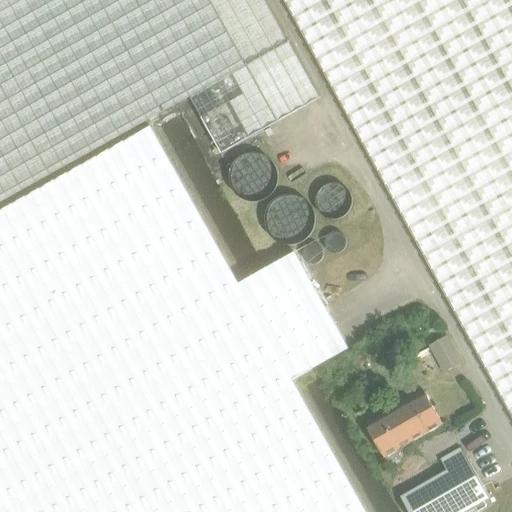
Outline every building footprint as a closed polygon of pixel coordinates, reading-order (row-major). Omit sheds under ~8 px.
[(288,40),(265,0),(0,0),(0,200),(147,119),(189,95),(288,40)] [(511,0),(281,0),(309,51),(359,140),(380,178),(465,329),(511,415),(511,0)] [(288,39),(288,40),(189,95),(220,151),(320,95),(288,39)] [(365,511),(293,382),(240,286),(152,128),(0,213),(0,511),(365,511)] [(272,177),(272,172),(270,168),(268,163),(265,160),(262,157),(258,155),(250,153),(246,153),(240,154),(235,156),(231,159),(228,163),(226,167),(224,172),(224,176),(225,184),(229,192),(233,196),(237,198),(242,200),(246,201),(250,201),(256,199),(260,197),(264,194),(268,190),(270,186),(271,181),(272,177)] [(293,382),(349,350),(296,254),(240,286),(293,382)] [(464,366),(451,343),(430,355),(442,378),(464,366)] [(388,399),(378,380),(362,389),(373,407),(388,399)] [(443,427),(424,392),(394,409),(413,443),(443,427)] [(365,425),(386,462),(392,464),(401,459),(403,452),(401,450),(413,443),(394,409),(365,425)] [(489,498),(461,449),(439,461),(446,473),(401,499),(408,511),(477,511),(475,507),(489,498)]
